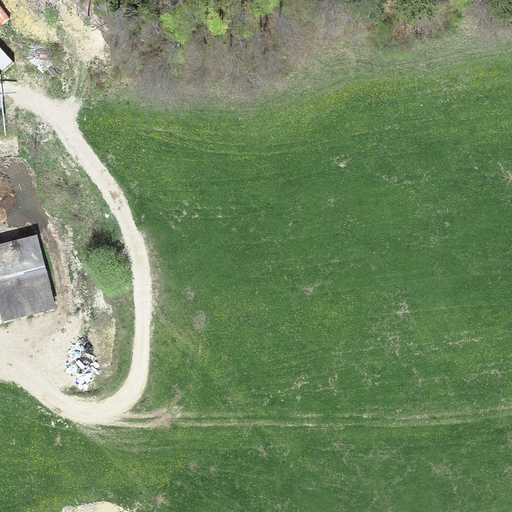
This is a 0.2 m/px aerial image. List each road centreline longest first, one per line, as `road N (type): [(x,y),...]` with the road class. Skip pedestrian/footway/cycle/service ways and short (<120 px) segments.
road 1 (track): [(65,119),(118,206),(154,289),(142,383),(116,416),(69,416),(29,362),(0,352)]
road 2 (track): [(116,416),(244,425),(283,511)]
